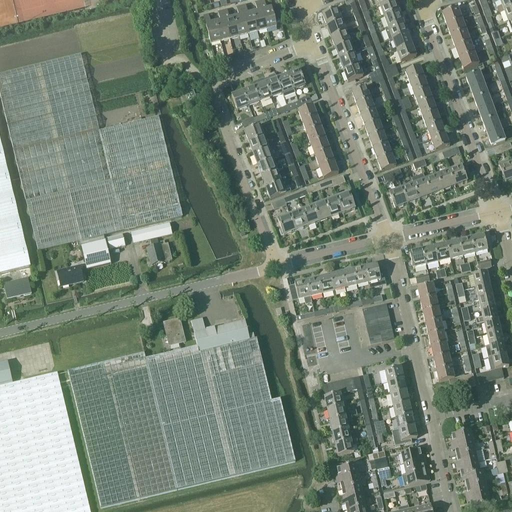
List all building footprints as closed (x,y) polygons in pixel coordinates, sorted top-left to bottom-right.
[(359,2),(363,13),(367,11),(363,0),(359,2)] [(484,0),(480,2),(486,18),(492,16),(485,0),(484,0)] [(502,7),(498,9),(500,13),(511,8),(511,0),(499,0),(500,0),(502,7)] [(266,10),(264,1),(260,2),(267,30),(276,28),(271,8),(266,10)] [(395,1),(380,7),(384,18),(399,12),(395,1)] [(258,12),(252,13),(257,33),(267,30),(260,2),(255,4),(258,12)] [(350,5),(354,16),(359,14),(355,3),(350,5)] [(247,15),(245,6),(241,7),(248,35),(257,33),(252,13),(247,15)] [(239,17),(234,18),(239,37),(248,35),(241,7),(237,8),(239,17)] [(458,8),(442,14),(447,25),(462,20),(458,8)] [(511,8),(500,13),(500,14),(503,20),(507,19),(508,23),(511,21),(511,8)] [(322,15),(327,26),(342,21),(337,9),(322,15)] [(229,19),(227,11),(222,12),(229,40),(239,37),(234,18),(229,19)] [(367,11),(363,13),(367,24),(371,23),(367,11)] [(220,22),(215,23),(220,42),(229,40),(222,12),(218,13),(220,22)] [(384,18),(388,29),(404,24),(403,23),(399,12),(384,18)] [(363,26),(359,14),(354,16),(358,27),(363,26)] [(211,45),(220,42),(215,23),(210,24),(208,15),(204,16),(211,45)] [(447,25),(451,37),(466,31),(462,20),(447,25)] [(342,21),(327,26),(331,38),(346,32),(342,21)] [(389,41),(392,40),(393,41),(408,35),(405,28),(408,27),(406,22),(403,23),(404,24),(388,29),(385,30),(389,41)] [(376,34),(371,23),(367,24),(371,36),(376,34)] [(367,37),(363,26),(358,27),(363,39),(367,37)] [(496,33),(495,28),(490,30),(494,41),(500,39),(498,32),(496,33)] [(466,31),(451,37),(455,48),(470,43),(466,31)] [(331,38),(335,49),(350,44),(346,32),(331,38)] [(376,47),(380,45),(376,34),(371,36),(376,47)] [(393,41),(397,52),(412,46),(408,35),(393,41)] [(367,50),(372,49),(367,37),(363,39),(367,50)] [(496,47),(503,45),(500,39),(494,41),(496,47)] [(455,48),(459,60),(475,54),(470,43),(455,48)] [(350,44),(335,49),(339,61),(355,55),(350,44)] [(376,47),(380,59),(384,57),(380,45),(376,47)] [(416,58),(412,46),(397,52),(401,63),(416,58)] [(376,60),(372,49),(367,50),(371,62),(376,60)] [(479,66),(475,54),(459,60),(464,71),(479,66)] [(104,236),(183,217),(159,117),(99,132),(81,55),(0,74),(0,95),(13,151),(14,150),(26,202),(38,252),(75,243),(104,236)] [(339,61),(344,72),(359,66),(355,55),(339,61)] [(388,68),(384,57),(380,59),(384,69),(388,68)] [(511,69),(507,57),(501,59),(507,76),(511,74),(511,73),(511,69)] [(376,60),(371,62),(375,72),(380,71),(376,60)] [(384,69),(386,75),(397,71),(395,65),(388,68),(384,69)] [(344,72),(348,83),(363,78),(359,66),(344,72)] [(494,68),(498,79),(503,77),(499,66),(495,68),(494,68)] [(406,72),(410,84),(424,79),(420,67),(406,72)] [(306,86),(300,70),(289,75),(295,90),(306,86)] [(369,75),(371,80),(382,76),(380,71),(375,72),(369,75)] [(386,75),(388,80),(393,78),(392,78),(399,76),(397,71),(386,75)] [(466,78),(471,89),(483,85),(479,73),(466,78)] [(284,98),(277,79),(275,76),(274,75),(268,77),(268,79),(269,82),(266,83),(272,99),(283,94),(284,98)] [(289,75),(277,79),(284,98),(295,94),(294,90),(295,90),(289,75)] [(373,86),(379,83),(384,82),(382,76),(371,80),(373,86)] [(503,77),(498,79),(503,90),(507,89),(503,77)] [(393,78),(388,80),(392,91),(397,89),(393,78)] [(428,90),(424,79),(410,84),(414,96),(428,90)] [(253,85),(254,88),(260,103),(272,99),(266,83),(265,83),(264,80),(263,80),(257,82),(257,83),(253,85)] [(384,82),(379,83),(384,94),(388,93),(384,82)] [(488,96),(483,85),(471,89),(475,101),(488,96)] [(254,88),(243,92),(248,107),(260,103),(254,88)] [(352,93),(356,104),(370,99),(366,88),(352,93)] [(392,91),(396,102),(401,101),(397,89),(392,91)] [(503,90),(507,102),(511,100),(507,89),(503,90)] [(433,102),(428,90),(414,96),(418,107),(433,102)] [(237,112),(248,107),(243,92),(231,96),(237,112)] [(384,94),(388,106),(392,104),(388,93),(384,94)] [(492,107),(488,96),(475,101),(479,112),(492,107)] [(298,101),(298,102),(300,107),(311,102),(309,97),(298,101)] [(375,110),(370,99),(356,104),(360,116),(375,110)] [(401,101),(396,102),(400,114),(405,112),(401,101)] [(289,111),(300,107),(298,102),(288,106),(289,111)] [(423,118),(437,113),(433,102),(418,107),(423,118)] [(392,104),(388,106),(392,117),(396,115),(392,104)] [(278,115),(289,111),(288,106),(276,111),(278,115)] [(298,112),(302,123),(317,117),(313,106),(298,112)] [(483,124),(496,119),(492,107),(479,112),(483,124)] [(379,122),(375,110),(360,116),(365,127),(379,122)] [(265,115),(266,119),(278,115),(276,111),(265,115)] [(400,114),(405,125),(409,123),(405,112),(400,114)] [(441,124),(437,113),(423,118),(427,130),(441,124)] [(265,115),(254,119),(255,124),(266,119),(265,115)] [(392,117),(396,128),(401,127),(396,115),(392,117)] [(322,129),(317,117),(302,123),(306,135),(322,129)] [(255,124),(254,119),(253,118),(242,122),(244,128),(255,124)] [(500,130),(496,119),(483,124),(487,135),(500,130)] [(272,122),(276,133),(281,131),(277,120),(272,122)] [(383,133),(379,122),(365,127),(369,139),(383,133)] [(409,123),(405,125),(409,136),(414,135),(409,123)] [(431,141),(445,136),(441,124),(427,130),(431,141)] [(245,132),(249,143),(264,138),(260,126),(245,132)] [(401,127),(396,128),(401,140),(405,138),(401,127)] [(326,140),(322,129),(306,135),(311,146),(326,140)] [(492,146),(505,141),(500,130),(487,135),(492,146)] [(285,143),(281,131),(276,133),(281,144),(285,143)] [(387,145),(383,133),(369,139),(373,150),(387,145)] [(414,135),(409,136),(413,148),(418,146),(418,145),(422,144),(421,140),(416,142),(414,135)] [(450,147),(445,136),(431,141),(435,152),(450,147)] [(268,149),(264,138),(249,143),(253,155),(268,149)] [(401,140),(405,151),(409,149),(405,138),(401,140)] [(0,274),(30,267),(0,139),(0,274)] [(315,157),(330,152),(326,140),(311,146),(315,157)] [(290,154),(285,143),(281,144),(285,156),(290,154)] [(377,161),(392,156),(387,145),(373,150),(377,161)] [(496,156),(507,152),(505,145),(493,150),(496,156)] [(422,157),(418,146),(413,148),(417,159),(422,157)] [(273,161),(268,149),(253,155),(257,166),(273,161)] [(413,160),(409,149),(405,151),(409,162),(413,160)] [(334,163),(330,152),(315,157),(319,169),(334,163)] [(289,167),(294,166),(290,154),(285,156),(289,167)] [(396,167),(392,156),(377,161),(382,173),(396,167)] [(281,165),(275,167),(273,161),(257,166),(262,178),(277,172),(282,170),(281,165)] [(323,180),(339,174),(334,163),(319,169),(323,180)] [(506,183),(511,180),(511,163),(500,167),(506,183)] [(298,177),(294,166),(289,167),(294,179),(298,177)] [(461,167),(449,171),(455,187),(467,183),(461,167)] [(443,192),(455,187),(449,171),(437,176),(443,192)] [(281,183),(277,172),(262,178),(266,189),(281,183)] [(385,183),(397,178),(395,172),(383,176),(385,183)] [(413,185),(419,201),(431,196),(425,180),(423,175),(411,179),(413,185)] [(431,196),(443,192),(437,176),(425,180),(431,196)] [(298,190),(302,188),(298,177),(294,179),(298,190)] [(331,182),(332,186),(333,188),(345,184),(343,177),(331,182)] [(321,191),(332,186),(331,182),(319,186),(321,191)] [(289,188),(284,190),(281,183),(266,189),(270,201),(291,193),(289,188)] [(407,205),(419,201),(413,185),(401,189),(407,205)] [(307,190),(309,195),(321,191),(319,186),(307,190)] [(389,194),(395,210),(407,205),(401,189),(389,194)] [(307,190),(295,195),(297,200),(309,195),(307,190)] [(349,193),(337,197),(344,214),(356,209),(349,193)] [(295,195),(284,199),(286,204),(297,200),(295,195)] [(344,214),(337,197),(325,202),(332,219),(344,214)] [(287,206),(286,204),(284,199),(272,204),(274,211),(287,206)] [(325,202),(313,206),(320,223),(332,219),(325,202)] [(320,223),(313,206),(301,211),(308,228),(320,223)] [(301,211),(289,215),(295,232),(308,228),(301,211)] [(283,237),(295,232),(289,215),(277,220),(281,230),(279,231),(281,236),(283,236),(283,237)] [(151,266),(164,263),(172,261),(168,245),(160,247),(160,246),(159,247),(157,239),(173,235),(170,224),(131,234),(133,244),(150,240),(152,248),(147,250),(151,266)] [(75,243),(76,249),(81,247),(87,271),(111,265),(104,236),(75,243)] [(110,250),(125,247),(123,236),(107,239),(110,250)] [(484,236),(471,238),(475,255),(488,252),(484,236)] [(459,241),(463,258),(475,255),(471,238),(459,241)] [(450,261),(463,258),(459,241),(447,244),(450,261)] [(447,244),(434,247),(438,264),(450,261),(447,244)] [(426,266),(438,264),(434,247),(422,250),(426,266)] [(413,269),(426,266),(422,250),(409,253),(413,269)] [(479,270),(491,268),(490,261),(477,264),(479,270)] [(377,265),(365,268),(369,283),(369,284),(370,290),(386,286),(382,270),(379,271),(377,265)] [(61,288),(83,282),(80,267),(57,273),(61,288)] [(369,283),(365,268),(354,270),(357,286),(369,284),(369,283)] [(354,270),(342,273),(346,289),(357,286),(354,270)] [(346,289),(342,273),(330,276),(334,292),(346,289)] [(473,276),(476,288),(490,285),(487,273),(473,276)] [(330,276),(318,279),(322,295),(334,292),(330,276)] [(418,285),(430,282),(428,276),(416,279),(418,285)] [(311,298),(322,295),(318,279),(306,282),(310,298),(311,298)] [(7,300),(31,295),(28,280),(4,286),(7,300)] [(302,281),(294,283),(294,285),(298,301),(304,299),(306,306),(312,304),(311,298),(310,298),(306,282),(302,283),(302,281)] [(417,289),(420,301),(436,297),(433,285),(417,289)] [(493,296),(490,285),(476,288),(478,300),(493,296)] [(481,312),(495,308),(493,296),(478,300),(481,312)] [(438,309),(436,297),(420,301),(423,313),(438,309)] [(388,311),(386,305),(374,308),(376,314),(388,311)] [(362,311),(364,317),(376,314),(374,308),(362,311)] [(498,320),(495,308),(481,312),(483,318),(476,320),(477,325),(484,324),(484,323),(498,320)] [(441,321),(438,309),(423,313),(425,324),(441,321)] [(388,311),(376,314),(377,320),(389,317),(388,311)] [(297,322),(315,318),(314,313),(296,317),(297,322)] [(377,320),(376,314),(364,317),(365,323),(377,320)] [(378,326),(390,323),(389,317),(377,320),(378,326)] [(254,340),(253,334),(248,335),(245,322),(205,331),(202,319),(191,322),(197,347),(145,359),(144,353),(67,372),(100,509),(177,491),(295,462),(280,400),(271,402),(257,339),(254,340)] [(170,346),(185,342),(179,320),(170,323),(171,328),(165,329),(170,346)] [(378,326),(377,320),(365,323),(366,329),(378,326)] [(484,323),(484,324),(487,335),(501,332),(498,320),(484,323)] [(428,336),(444,333),(441,321),(425,324),(428,336)] [(392,329),(390,323),(378,326),(380,332),(392,329)] [(366,329),(368,335),(380,332),(378,326),(366,329)] [(380,332),(381,338),(393,335),(392,329),(380,332)] [(380,332),(368,335),(369,341),(381,338),(380,332)] [(504,344),(501,332),(487,335),(489,347),(504,344)] [(446,344),(444,333),(428,336),(431,348),(446,344)] [(393,335),(381,338),(382,344),(394,341),(393,335)] [(370,346),(382,344),(381,338),(369,341),(370,346)] [(446,344),(431,348),(433,360),(449,356),(446,344)] [(492,359),(506,356),(504,344),(489,347),(486,348),(489,360),(492,359)] [(452,368),(449,356),(433,360),(436,372),(452,368)] [(509,367),(506,356),(492,359),(495,371),(502,369),(509,367)] [(7,362),(0,364),(0,387),(13,384),(7,362)] [(385,371),(388,383),(403,380),(401,368),(385,371)] [(439,383),(449,381),(455,380),(452,368),(436,372),(439,383)] [(502,369),(495,371),(498,381),(504,379),(502,369)] [(495,371),(489,372),(491,382),(498,381),(495,371)] [(489,372),(483,374),(485,384),(491,382),(489,372)] [(0,511),(90,511),(57,374),(13,384),(0,387),(0,511)] [(483,374),(476,375),(479,385),(485,384),(483,374)] [(455,380),(449,381),(450,383),(452,393),(463,390),(475,387),(475,386),(472,376),(461,378),(455,380)] [(362,389),(359,378),(353,379),(356,391),(362,389)] [(353,379),(347,380),(350,392),(356,391),(353,379)] [(350,392),(347,380),(341,382),(344,393),(350,392)] [(406,392),(403,380),(388,383),(389,390),(383,392),(385,397),(390,396),(390,395),(406,392)] [(335,383),(338,394),(340,394),(344,393),(341,382),(335,383)] [(330,384),(332,396),(338,394),(335,383),(330,384)] [(324,386),(326,397),(332,396),(330,384),(324,386)] [(390,395),(390,396),(393,407),(409,404),(406,392),(390,395)] [(326,397),(324,397),(327,409),(343,406),(340,394),(338,394),(332,396),(326,397)] [(412,415),(409,404),(393,407),(396,419),(412,415)] [(327,409),(330,421),(346,418),(343,406),(327,409)] [(399,431),(414,427),(412,415),(396,419),(399,431)] [(330,421),(332,433),(348,430),(347,423),(352,422),(351,417),(346,418),(330,421)] [(417,439),(414,427),(399,431),(392,432),(395,447),(412,444),(411,441),(417,439)] [(351,442),(348,430),(332,433),(335,445),(351,442)] [(451,443),(452,447),(473,442),(470,431),(452,436),(453,443),(451,443)] [(358,446),(357,440),(351,442),(335,445),(338,457),(354,454),(352,447),(358,446)] [(475,453),(473,442),(452,447),(453,451),(455,450),(457,457),(475,453)] [(420,450),(401,455),(404,466),(425,461),(424,457),(422,457),(420,450)] [(458,464),(455,464),(456,468),(478,463),(485,462),(482,451),(475,453),(457,457),(458,464)] [(372,470),(376,469),(374,461),(373,455),(368,456),(369,462),(370,462),(372,470)] [(379,460),(374,461),(376,469),(377,471),(378,471),(388,469),(385,458),(379,460)] [(404,466),(406,476),(425,472),(423,465),(426,465),(425,461),(404,466)] [(338,476),(336,477),(337,481),(358,476),(361,475),(358,465),(355,465),(353,466),(352,462),(345,464),(346,467),(345,468),(343,465),(339,466),(338,469),(337,470),(338,476)] [(460,471),(461,478),(480,473),(478,463),(456,468),(457,472),(460,471)] [(380,482),(385,481),(391,479),(389,469),(388,469),(378,471),(380,482)] [(406,476),(402,477),(405,488),(409,487),(430,482),(429,478),(426,478),(425,472),(406,476)] [(482,473),(480,473),(461,478),(462,482),(465,481),(466,488),(485,484),(482,473)] [(358,476),(337,481),(338,485),(340,484),(342,491),(360,487),(358,476)] [(466,499),(487,494),(485,484),(466,488),(468,495),(465,495),(466,499)] [(363,497),(360,487),(342,491),(343,498),(341,498),(342,502),(363,497)] [(490,505),(487,494),(466,499),(467,503),(470,502),(471,509),(490,505)] [(365,508),(363,497),(342,502),(342,506),(345,505),(347,511),(365,508)]
